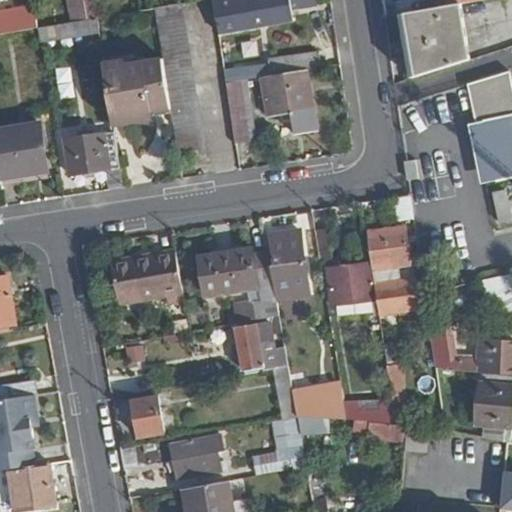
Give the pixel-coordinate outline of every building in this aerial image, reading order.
[(93,0),(67,0),(68,17),(94,16),(93,0)] [(289,9),(287,0),(222,0),(212,2),(215,18),(269,8),(270,12),(289,9)] [(479,5),(478,0),(436,0),(438,12),(460,8),(479,5)] [(205,160),(183,7),(154,11),(163,64),(171,114),(179,165),(205,160)] [(469,66),(460,8),(438,12),(405,18),(415,84),(469,66)] [(0,38),(35,32),(31,9),(0,14),(0,38)] [(99,36),(97,21),(76,25),(79,39),(99,36)] [(63,43),(60,28),(38,31),(41,47),(63,43)] [(171,114),(163,64),(131,69),(130,58),(103,63),(113,122),(171,114)] [(322,71),(320,58),(267,66),(266,70),(224,77),(226,87),(246,84),(322,71)] [(511,183),(511,75),(469,89),(475,116),(483,114),(498,186),(511,183)] [(313,115),(306,77),(261,85),(268,123),(313,115)] [(256,145),(246,84),(226,87),(236,148),(256,145)] [(48,176),(41,128),(0,135),(0,177),(1,183),(48,176)] [(125,192),(116,137),(65,146),(71,178),(107,173),(110,194),(125,192)] [(495,196),(501,228),(511,225),(511,219),(507,194),(495,196)] [(415,223),(413,211),(411,199),(395,202),(399,226),(415,223)] [(399,286),(397,271),(410,269),(404,232),(369,238),(375,273),(373,274),(377,303),(380,317),(380,320),(419,313),(414,283),(399,286)] [(307,289),(298,235),(273,239),(277,268),(270,269),(274,291),(275,295),(307,289)] [(270,269),(268,257),(254,259),(253,255),(200,263),(206,303),(274,291),(270,269)] [(186,306),(177,256),(111,267),(119,309),(166,301),(168,309),(186,306)] [(373,274),(372,269),(326,277),(332,310),(377,303),(373,274)] [(0,331),(17,329),(9,279),(0,280),(0,331)] [(511,299),(511,279),(495,283),(501,302),(511,299)] [(380,320),(380,317),(367,319),(369,335),(382,332),(380,320)] [(272,359),(267,330),(254,332),(254,330),(234,334),(238,352),(230,353),(231,361),(239,360),(242,374),(261,371),(262,377),(277,374),(289,372),(286,356),(272,359)] [(511,378),(511,358),(511,345),(478,340),(476,361),(460,359),(460,362),(451,360),(447,331),(431,334),(437,371),(480,375),(511,378)] [(142,343),(125,346),(128,363),(145,360),(142,343)] [(405,400),(396,345),(384,347),(393,402),(405,400)] [(293,389),(289,372),(277,374),(279,391),(293,389)] [(511,445),(511,437),(511,378),(480,375),(477,427),(482,427),(481,440),(508,444),(511,445)] [(41,395),(38,380),(11,385),(13,400),(37,396),(41,395)] [(346,421),(341,393),(295,401),(295,403),(298,420),(346,421)] [(33,420),(40,412),(37,396),(13,400),(0,401),(0,473),(8,472),(38,468),(35,450),(38,450),(33,420)] [(164,438),(157,401),(133,406),(139,442),(164,438)] [(298,420),(295,403),(282,406),(285,424),(299,422),(298,420)] [(407,447),(409,429),(372,423),(369,441),(407,447)] [(428,454),(431,433),(409,429),(407,447),(407,451),(428,454)] [(222,476),(219,457),(224,456),(222,441),(173,449),(179,483),(222,476)] [(137,473),(134,453),(123,455),(126,474),(137,473)] [(30,511),(54,508),(48,466),(38,468),(8,472),(13,511),(30,511)] [(511,472),(504,471),(501,509),(511,510),(511,472)] [(142,500),(138,477),(127,479),(131,502),(142,500)] [(235,511),(230,484),(185,492),(188,511),(197,510),(197,511),(235,511)] [(326,511),(324,497),(313,498),(315,511),(326,511)]
